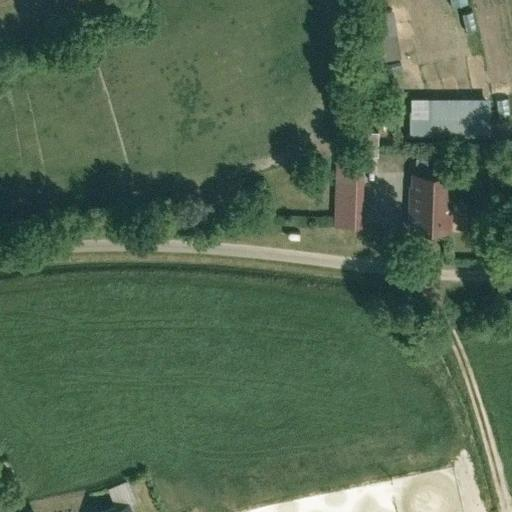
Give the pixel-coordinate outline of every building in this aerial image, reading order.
[(438,133),(481,131),(479,95),(436,97),(438,133)] [(333,169),(331,224),(360,225),(362,170),(333,169)] [(406,171),(404,228),(444,230),(446,173),(406,171)] [(126,475),(107,483),(115,504),(134,496),(126,475)] [(131,511),(127,500),(95,511),(131,511)]
